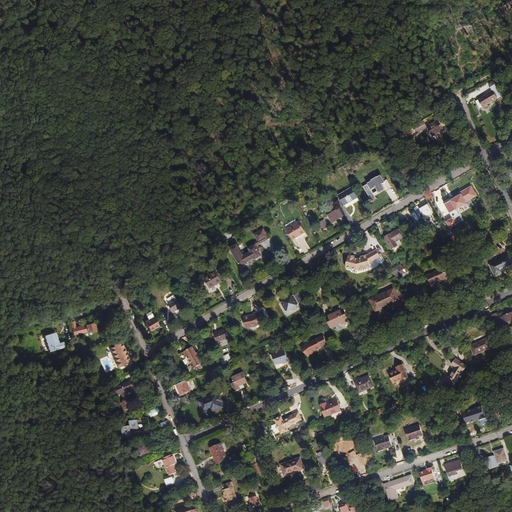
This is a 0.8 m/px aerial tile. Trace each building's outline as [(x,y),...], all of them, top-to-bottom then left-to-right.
[(478,99),(478,100),(483,107),(483,108),(498,99),(497,99),(502,96),(496,84),(490,87),(492,91),(478,99)] [(436,117),(425,123),(433,137),(444,130),(436,117)] [(403,136),(404,137),(414,131),(416,134),(427,128),(423,120),(395,136),(397,139),(403,136)] [(373,152),(367,156),(373,165),(379,161),(373,152)] [(380,183),(375,186),(366,191),(367,194),(365,195),(368,200),(370,198),(372,201),(388,190),(381,179),(378,181),(380,183)] [(358,198),(352,187),(338,195),(344,206),(358,198)] [(469,217),(472,216),(461,197),(452,203),(465,225),(471,221),(469,217)] [(281,204),(286,212),(288,216),(292,213),(291,211),(294,209),(291,205),(288,206),(286,204),(285,202),(281,204)] [(432,212),(429,205),(420,210),(424,217),(432,212)] [(344,216),(339,208),(327,215),(332,223),(344,216)] [(478,212),(472,216),(469,217),(471,221),(480,216),(478,212)] [(319,222),(324,230),(328,227),(324,219),(319,222)] [(293,240),(305,233),(299,222),(287,230),(293,240)] [(254,234),(258,241),(259,244),(269,239),(263,229),(254,234)] [(395,242),(399,240),(404,237),(400,229),(391,234),(384,237),(391,249),(397,246),(395,242)] [(256,246),(254,243),(248,247),(251,252),(244,256),(237,245),(231,249),(241,267),(247,263),(247,262),(254,258),(255,259),(261,256),(256,246)] [(376,249),(372,252),(376,259),(381,257),(376,249)] [(372,252),(367,255),(370,263),(376,259),(372,252)] [(370,263),(367,255),(360,256),(361,258),(357,259),(357,260),(355,259),(355,258),(354,256),(351,255),(349,256),(349,257),(348,256),(346,267),(346,268),(347,269),(350,270),(352,269),(357,270),(360,269),(360,270),(366,269),(366,267),(365,264),(370,263)] [(511,265),(508,257),(490,265),(495,276),(503,273),(501,269),(511,265)] [(400,268),(403,274),(408,271),(405,265),(401,267),(400,268)] [(439,270),(426,276),(432,287),(439,284),(438,283),(453,276),(449,267),(439,271),(439,270)] [(161,270),(164,277),(169,274),(165,268),(161,270)] [(222,282),(216,271),(204,278),(210,289),(222,282)] [(401,304),(394,288),(370,300),(375,312),(390,304),(392,309),(402,305),(401,304)] [(186,293),(177,298),(182,307),(185,306),(186,308),(192,304),(188,297),(186,293)] [(174,315),(183,310),(182,307),(177,298),(174,294),(166,299),(170,305),(171,308),(170,309),(174,315)] [(298,305),(292,295),(281,301),(282,302),(280,303),(285,312),(287,311),(287,312),(298,305)] [(343,309),(340,311),(341,312),(336,315),(335,313),(326,317),(331,328),(344,322),(345,323),(349,322),(348,321),(343,309)] [(268,319),(263,310),(252,316),(243,317),(245,328),(256,326),(268,319)] [(500,317),(496,319),(499,326),(511,319),(511,312),(509,313),(500,317)] [(491,321),(495,320),(496,319),(500,317),(498,313),(489,317),(491,321)] [(159,325),(154,317),(144,323),(149,331),(159,325)] [(96,323),(75,328),(77,334),(80,334),(84,332),(91,331),(92,333),(98,331),(96,323)] [(493,335),(502,331),(500,327),(491,331),(493,335)] [(214,335),(217,342),(229,338),(225,329),(217,332),(218,333),(214,335)] [(58,344),(55,333),(45,336),(50,351),(64,347),(63,342),(58,344)] [(502,339),(505,344),(511,341),(511,339),(510,335),(502,339)] [(307,343),(301,349),(308,357),(312,354),(315,352),(315,351),(321,349),(320,347),(327,344),(323,336),(307,343)] [(488,338),(470,346),(474,355),(492,347),(492,348),(496,346),(492,336),(488,338)] [(130,363),(121,341),(113,344),(113,345),(110,346),(111,348),(110,348),(119,368),(130,363)] [(511,346),(510,343),(497,348),(500,353),(511,347),(511,346)] [(194,369),(195,368),(203,363),(197,352),(196,353),(192,346),(181,353),(184,359),(187,357),(194,369)] [(284,349),(272,353),(276,363),(284,363),(289,362),(284,349)] [(227,355),(220,359),(223,364),(230,360),(227,355)] [(445,380),(446,381),(454,386),(456,382),(455,381),(462,371),(463,372),(467,366),(456,359),(452,365),(456,367),(449,378),(447,376),(445,380)] [(408,377),(402,365),(396,368),(397,370),(389,374),(393,384),(408,377)] [(231,377),(234,383),(231,384),(235,392),(244,388),(243,385),(248,382),(243,372),(231,377)] [(374,387),(368,375),(354,382),(359,394),(374,387)] [(201,376),(192,380),(194,384),(204,380),(201,376)] [(137,379),(115,387),(118,395),(121,394),(124,400),(121,402),(123,407),(129,404),(124,392),(140,386),(137,379)] [(190,392),(190,391),(187,383),(191,381),(189,379),(176,384),(173,385),(177,393),(179,392),(180,395),(180,396),(187,393),(190,392)] [(447,388),(445,382),(435,386),(438,392),(447,388)] [(204,400),(201,401),(205,410),(213,407),(214,409),(221,407),(219,402),(221,401),(220,397),(217,398),(216,395),(208,398),(207,398),(207,397),(206,397),(204,398),(204,400)] [(327,404),(326,403),(320,405),(325,417),(341,411),(337,400),(327,404)] [(466,411),(461,413),(464,423),(469,421),(469,422),(474,420),(474,419),(478,418),(479,420),(485,418),(481,406),(465,411),(466,411)] [(108,424),(125,417),(123,412),(120,414),(118,411),(108,415),(109,417),(106,419),(108,424)] [(287,427),(289,426),(302,420),(299,412),(286,418),(283,419),(282,416),(274,420),(276,424),(270,427),(273,433),(279,430),(281,434),(288,431),(287,427)] [(138,420),(129,421),(129,426),(121,426),(122,436),(131,435),(130,429),(138,428),(138,420)] [(414,439),(416,439),(424,437),(421,426),(406,430),(409,442),(414,440),(414,439)] [(383,449),(392,446),(389,435),(385,437),(385,438),(375,441),(378,452),(383,450),(383,449)] [(352,441),(344,444),(347,454),(356,451),(352,441)] [(149,452),(145,442),(136,446),(140,456),(149,452)] [(227,460),(221,443),(210,448),(217,464),(227,460)] [(505,448),(494,451),(498,464),(509,461),(505,448)] [(319,458),(317,458),(320,465),(322,464),(324,463),(325,465),(327,472),(334,469),(328,455),(325,456),(324,451),(317,454),(319,458)] [(176,473),(173,465),(176,464),(173,454),(162,458),(166,468),(169,475),(176,473)] [(305,469),(301,457),(280,464),(284,476),(305,469)] [(455,471),(460,470),(456,459),(442,464),(447,478),(456,475),(455,471)] [(262,472),(258,463),(257,463),(253,465),(255,470),(257,474),(262,472)] [(428,471),(420,473),(423,482),(436,478),(432,468),(427,469),(428,471)] [(414,483),(411,476),(386,485),(391,500),(398,497),(395,489),(414,483)] [(174,484),(172,477),(164,480),(167,486),(174,484)] [(223,490),(233,487),(231,482),(221,485),(223,490)] [(227,503),(233,500),(237,499),(233,487),(223,490),(225,497),(224,497),(227,503)] [(260,504),(257,496),(249,499),(252,507),(260,504)] [(357,511),(356,507),(353,508),(351,503),(348,504),(346,501),(340,503),(343,511),(342,511),(357,511)]
